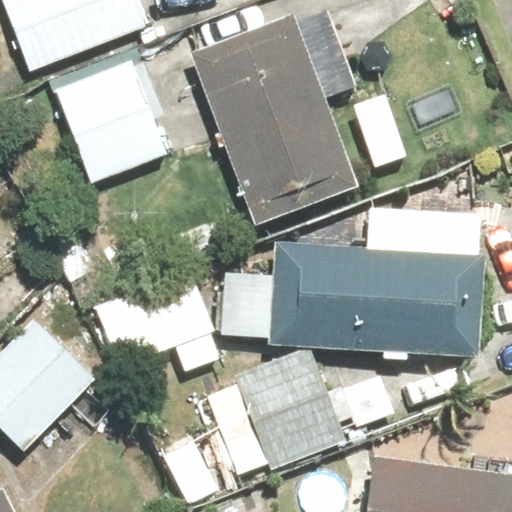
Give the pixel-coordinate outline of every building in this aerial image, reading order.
[(139,0),(11,0),(38,75),(152,34),(139,0)] [(285,24),(182,62),(246,235),(349,196),(285,24)] [(140,55),(60,85),(97,186),(177,156),(140,55)] [(273,238),(265,340),(474,356),(482,255),(273,238)] [(106,383),(43,320),(0,363),(0,424),(32,456),(106,383)] [(309,353),(204,400),(235,471),(262,459),(271,479),(350,444),(309,353)] [(511,511),(511,478),(367,456),(358,511),(511,511)]
